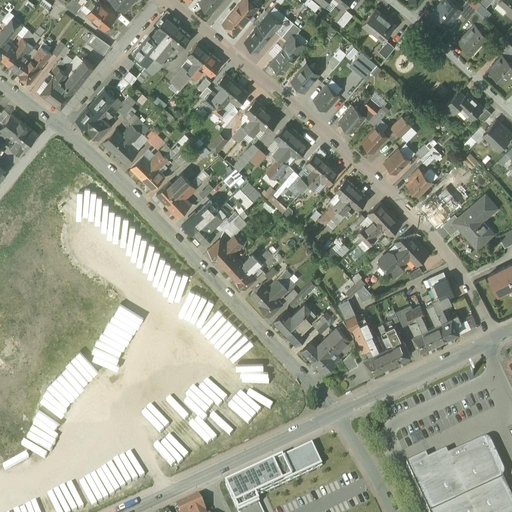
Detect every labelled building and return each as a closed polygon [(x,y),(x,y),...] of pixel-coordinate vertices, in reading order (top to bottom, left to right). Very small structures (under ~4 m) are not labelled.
[(83,6),(76,0),(70,0),(66,6),(76,14),(83,6)] [(128,0),(111,0),(122,9),(128,0)] [(201,0),(199,3),(211,13),(222,0),(201,0)] [(246,0),(242,0),(223,23),(236,34),(257,9),(246,0)] [(461,9),(449,0),(444,0),(439,7),(438,6),(432,14),(444,23),(449,16),(453,19),(461,9)] [(467,0),(467,1),(477,9),(481,4),(484,0),(467,0)] [(484,0),(481,4),(486,9),(493,0),(484,0)] [(511,0),(499,0),(509,8),(507,11),(511,15),(511,0)] [(477,9),(467,1),(462,7),(472,15),(477,9)] [(115,16),(98,2),(93,8),(88,14),(105,29),(115,16)] [(90,6),(85,12),(88,14),(93,8),(90,6)] [(3,7),(0,10),(0,19),(1,20),(8,11),(3,7)] [(395,25),(375,8),(363,24),(371,31),(373,29),(384,38),(383,39),(384,39),(395,25)] [(472,15),(469,19),(475,24),(475,23),(476,24),(483,15),(477,9),(472,15)] [(347,10),(337,21),(344,26),(353,15),(347,10)] [(1,20),(1,21),(6,24),(11,18),(12,19),(15,16),(8,11),(1,20)] [(270,11),(245,41),(258,52),(283,22),(270,11)] [(6,24),(0,32),(0,55),(9,43),(5,40),(8,36),(13,39),(17,33),(18,31),(19,29),(20,30),(23,25),(21,27),(18,24),(18,23),(12,19),(11,18),(6,24)] [(179,27),(167,18),(161,23),(152,32),(166,44),(179,27)] [(294,22),(282,36),(287,40),(292,35),(294,36),(301,28),(294,22)] [(475,24),(459,41),(471,52),(482,41),(484,43),(490,37),(476,24),(475,23),(475,24)] [(190,37),(179,27),(166,44),(156,55),(163,61),(168,54),(166,52),(171,46),(173,43),(180,49),(190,37)] [(35,32),(27,41),(33,45),(41,36),(35,32)] [(133,53),(146,65),(156,55),(166,44),(152,32),(133,53)] [(111,45),(93,33),(86,42),(104,55),(111,45)] [(284,47),(271,63),(283,73),(296,58),(293,55),(295,53),(296,53),(297,53),(304,45),(294,36),(292,35),(287,40),(285,43),(286,45),(284,48),(284,47)] [(9,43),(0,55),(0,59),(9,66),(27,41),(22,37),(17,43),(20,45),(18,48),(10,42),(9,43)] [(511,45),(506,39),(499,47),(505,53),(511,45)] [(27,41),(9,66),(19,74),(31,58),(24,52),(26,49),(29,51),(33,45),(27,41)] [(61,41),(53,52),(58,56),(66,45),(61,41)] [(395,47),(389,42),(380,52),(386,57),(395,47)] [(183,65),(172,79),(173,80),(181,87),(187,80),(191,75),(199,65),(209,53),(198,43),(188,56),(195,61),(188,69),(183,65)] [(66,45),(59,54),(64,57),(70,49),(66,45)] [(41,46),(32,58),(31,58),(19,74),(30,83),(47,60),(52,54),(43,47),(41,46)] [(362,51),(350,65),(365,78),(377,65),(362,51)] [(340,62),(328,52),(321,60),(333,70),(340,62)] [(209,53),(199,65),(203,69),(211,75),(221,63),(209,53)] [(511,62),(503,54),(489,69),(502,81),(511,70),(511,62)] [(69,65),(61,58),(57,64),(65,70),(69,65)] [(84,58),(63,82),(74,90),(94,66),(84,58)] [(56,72),(54,75),(53,75),(47,83),(44,81),(38,88),(42,91),(41,91),(61,106),(74,90),(63,82),(61,80),(67,72),(65,70),(57,64),(52,69),(56,72)] [(131,64),(122,76),(124,77),(129,82),(132,84),(141,72),(131,64)] [(306,64),(292,81),(304,91),(318,75),(306,64)] [(199,65),(191,75),(196,78),(202,72),(201,71),(203,69),(199,65)] [(225,73),(215,85),(220,89),(222,92),(226,95),(237,83),(225,73)] [(191,75),(187,80),(193,85),(197,79),(196,78),(191,75)] [(328,76),(322,83),(325,86),(327,85),(332,80),(328,76)] [(121,91),(129,82),(124,77),(116,86),(121,91)] [(206,78),(198,87),(203,92),(208,86),(211,82),(206,78)] [(181,87),(173,80),(170,84),(178,91),(181,87)] [(237,83),(226,95),(230,99),(237,105),(248,93),(237,83)] [(325,86),(314,99),(326,110),(339,95),(327,85),(325,86)] [(220,94),(222,92),(220,89),(216,93),(208,86),(203,92),(200,95),(204,99),(200,104),(210,113),(218,104),(214,100),(219,94),(220,94)] [(105,88),(88,106),(99,116),(116,98),(105,88)] [(222,92),(220,94),(219,94),(214,100),(218,104),(226,95),(222,92)] [(463,97),(457,92),(446,104),(454,112),(458,107),(471,119),(483,106),(468,92),(463,97)] [(226,95),(218,104),(223,108),(228,102),(228,101),(230,99),(226,95)] [(116,98),(99,116),(104,119),(107,115),(109,117),(116,109),(123,103),(116,97),(116,98)] [(381,106),(370,97),(364,105),(374,114),(381,106)] [(125,100),(123,103),(116,109),(123,116),(132,106),(125,100)] [(255,100),(245,112),(252,118),(256,121),(267,109),(255,100)] [(374,114),(364,105),(359,111),(365,116),(369,120),(368,120),(368,121),(369,120),(374,114)] [(87,106),(77,118),(88,128),(99,116),(88,106),(87,106)] [(132,106),(123,116),(128,120),(136,110),(132,106)] [(353,106),(340,121),(352,131),(365,116),(359,111),(353,106)] [(374,114),(369,120),(375,126),(376,126),(375,125),(386,111),(381,106),(374,114)] [(248,130),(244,135),(249,139),(261,126),(268,132),(279,119),(267,109),(256,121),(248,130)] [(493,114),(488,109),(480,117),(485,122),(493,114)] [(3,124),(0,128),(0,134),(4,137),(6,134),(12,138),(23,123),(11,114),(3,124)] [(99,116),(88,128),(99,137),(110,125),(104,119),(99,116)] [(402,117),(392,127),(400,135),(400,134),(401,135),(410,126),(409,125),(402,117)] [(138,118),(132,124),(137,129),(143,123),(138,118)] [(249,120),(244,127),(248,130),(256,121),(252,118),(250,120),(249,120)] [(505,128),(496,120),(497,119),(496,119),(483,132),(500,148),(511,135),(511,133),(505,127),(505,128)] [(23,123),(12,138),(15,141),(25,149),(38,134),(23,123)] [(143,123),(137,129),(142,133),(143,135),(149,128),(143,123)] [(137,129),(132,124),(125,132),(126,134),(124,136),(127,139),(137,129)] [(291,130),(286,126),(287,125),(286,125),(275,138),(282,144),(286,148),(299,134),(293,128),(291,130)] [(375,126),(362,141),(374,151),(388,136),(376,126),(375,126)] [(148,138),(147,139),(150,142),(157,134),(159,132),(154,127),(146,136),(148,138)] [(116,129),(104,142),(115,152),(127,139),(124,136),(116,129)] [(137,129),(127,139),(130,142),(133,140),(134,141),(142,133),(137,129)] [(150,142),(149,143),(154,148),(163,140),(157,134),(150,142)] [(299,134),(286,148),(291,152),(284,161),(288,164),(289,165),(296,157),(298,158),(309,145),(308,145),(304,141),(305,139),(299,134)] [(472,134),(464,142),(470,147),(478,139),(472,134)] [(127,139),(115,152),(126,163),(138,150),(130,142),(127,139)] [(180,139),(171,148),(174,152),(183,142),(180,139)] [(25,149),(15,141),(9,148),(19,156),(25,149)] [(171,148),(165,142),(158,148),(160,151),(165,155),(171,148)] [(253,143),(240,158),(246,163),(250,159),(259,148),(253,143)] [(274,153),(272,151),(263,161),(270,167),(286,148),(282,144),(274,153)] [(425,144),(415,153),(421,158),(428,151),(430,149),(425,144)] [(442,154),(433,146),(430,149),(428,151),(437,160),(442,154)] [(171,148),(165,155),(169,160),(176,153),(174,152),(171,148)] [(259,148),(250,159),(257,165),(266,154),(259,148)] [(267,170),(266,171),(276,179),(280,174),(288,164),(284,161),(291,152),(286,148),(270,167),(267,170)] [(399,148),(385,162),(396,173),(410,159),(399,148)] [(160,151),(152,158),(154,160),(151,162),(154,165),(165,155),(160,151)] [(184,151),(175,160),(181,166),(190,156),(184,151)] [(316,152),(305,164),(306,165),(299,174),(300,175),(302,176),(295,184),(303,190),(309,183),(327,162),(316,152)] [(510,157),(506,152),(498,161),(502,165),(510,157)] [(151,162),(144,155),(131,167),(142,178),(154,165),(151,162)] [(165,155),(154,165),(157,168),(160,166),(161,167),(169,160),(165,155)] [(240,158),(233,166),(239,171),(246,163),(240,158)] [(327,162),(309,183),(313,187),(314,187),(321,179),(326,183),(328,185),(339,172),(327,162)] [(289,165),(288,164),(280,174),(286,179),(294,170),(289,165)] [(157,168),(154,165),(142,178),(152,189),(165,176),(157,168)] [(419,168),(409,178),(411,180),(407,184),(418,195),(432,181),(425,173),(419,168)] [(438,175),(431,169),(429,169),(425,173),(432,181),(438,175)] [(294,170),(286,179),(292,184),(300,175),(299,174),(294,170)] [(177,180),(173,184),(170,181),(157,194),(167,205),(180,192),(191,183),(182,173),(176,179),(177,180)] [(280,174),(276,179),(282,184),(286,179),(280,174)] [(198,176),(191,183),(195,187),(202,181),(198,176)] [(447,176),(438,185),(445,193),(454,184),(447,176)] [(326,183),(321,179),(314,187),(316,189),(315,189),(319,192),(326,183)] [(346,179),(335,191),(342,197),(347,200),(357,188),(346,179)] [(191,183),(180,192),(183,195),(186,193),(187,195),(195,187),(191,183)] [(309,183),(303,190),(309,196),(315,189),(316,189),(314,187),(313,187),(309,183)] [(199,194),(204,198),(214,189),(209,184),(199,194)] [(204,198),(198,203),(203,209),(221,193),(215,187),(214,189),(204,198)] [(357,188),(347,200),(351,204),(358,210),(368,198),(357,188)] [(180,192),(167,205),(178,216),(191,203),(183,195),(180,192)] [(459,218),(455,221),(460,227),(477,247),(493,233),(481,219),(495,207),(496,208),(496,207),(486,195),(459,218)] [(443,204),(436,196),(424,207),(432,216),(430,217),(435,223),(437,221),(437,222),(449,211),(457,204),(451,197),(443,204)] [(340,199),(334,205),(339,210),(347,200),(342,197),(340,199)] [(347,200),(339,210),(343,213),(349,207),(351,204),(347,200)] [(391,213),(380,202),(368,213),(375,220),(379,224),(391,213)] [(209,206),(201,213),(204,216),(202,218),(205,222),(215,213),(209,206)] [(339,210),(325,225),(331,231),(345,215),(343,213),(339,210)] [(195,212),(183,223),(193,233),(194,232),(205,222),(202,218),(195,212)] [(215,213),(205,222),(208,225),(210,223),(213,226),(220,218),(215,213)] [(391,213),(379,224),(383,228),(390,236),(401,224),(391,213)] [(362,214),(354,223),(358,227),(366,218),(362,214)] [(455,214),(442,225),(451,235),(460,227),(455,221),(459,218),(455,214)] [(375,220),(373,223),(372,222),(366,228),(370,233),(379,224),(375,220)] [(205,222),(194,232),(203,242),(214,232),(208,225),(205,222)] [(379,224),(370,233),(374,237),(375,237),(381,231),(380,231),(383,228),(379,224)] [(365,226),(357,233),(363,239),(370,233),(366,228),(365,226)] [(511,230),(499,236),(505,247),(511,243),(511,230)] [(390,252),(387,255),(385,255),(380,260),(380,262),(388,271),(398,262),(418,242),(408,231),(396,243),(401,248),(395,254),(394,252),(390,252)] [(370,233),(363,239),(369,246),(377,239),(375,237),(374,237),(370,233)] [(238,239),(234,234),(227,241),(228,242),(226,244),(229,248),(238,239)] [(220,239),(209,249),(218,258),(229,248),(226,244),(220,239)] [(238,239),(229,248),(232,251),(234,249),(236,250),(243,244),(238,239)] [(418,242),(398,262),(402,266),(409,261),(408,260),(410,258),(417,265),(429,254),(418,242)] [(229,248),(218,258),(227,268),(238,258),(232,251),(229,248)] [(251,255),(245,260),(247,262),(245,265),(247,268),(256,260),(251,255)] [(238,258),(227,268),(236,278),(247,268),(245,265),(238,258)] [(256,260),(247,268),(249,269),(251,268),(253,270),(259,264),(256,260)] [(388,271),(395,279),(405,269),(402,266),(398,262),(388,271)] [(511,263),(488,275),(498,295),(511,287),(511,263)] [(247,268),(236,278),(245,288),(256,277),(249,269),(247,268)] [(286,269),(278,277),(283,283),(289,277),(292,275),(286,269)] [(278,277),(269,285),(271,288),(275,291),(283,283),(278,277)] [(289,277),(283,283),(289,289),(295,283),(289,277)] [(447,278),(435,284),(441,295),(442,297),(449,294),(453,292),(447,278)] [(351,279),(344,285),(349,290),(356,284),(351,279)] [(361,279),(356,284),(360,288),(365,284),(361,279)] [(311,281),(298,293),(298,294),(302,298),(316,285),(311,281)] [(269,289),(263,282),(251,294),(255,298),(256,297),(261,303),(262,304),(273,293),(269,289)] [(283,283),(275,291),(278,295),(280,297),(289,289),(283,283)] [(356,284),(349,290),(354,294),(360,288),(356,284)] [(441,295),(435,284),(432,285),(438,297),(441,295)] [(294,289),(285,297),(289,302),(298,294),(298,293),(294,289)] [(273,293),(262,304),(261,303),(260,305),(270,315),(282,303),(276,297),(273,293)] [(449,294),(442,297),(441,295),(438,297),(432,299),(433,301),(436,309),(442,306),(443,307),(453,302),(449,294)] [(348,299),(338,304),(345,318),(355,313),(348,299)] [(436,309),(433,301),(427,304),(436,325),(442,322),(436,309)] [(291,315),(286,310),(275,321),(286,332),(311,308),(305,302),(291,315)] [(413,309),(410,305),(404,308),(415,332),(416,331),(417,333),(423,331),(417,319),(413,309)] [(420,306),(413,309),(417,319),(423,316),(425,315),(420,306)] [(443,307),(442,306),(436,309),(442,322),(448,319),(443,307)] [(311,308),(286,332),(296,344),(308,333),(302,327),(316,314),(311,308)] [(408,324),(401,309),(395,312),(397,316),(403,327),(408,324)] [(355,313),(345,318),(351,331),(353,330),(365,354),(367,354),(368,357),(364,358),(371,374),(381,369),(374,354),(361,325),(355,313)] [(458,315),(452,317),(456,325),(462,322),(458,315)] [(397,316),(383,322),(385,327),(388,333),(397,329),(403,327),(397,316)] [(428,328),(423,316),(417,319),(423,331),(428,328)] [(448,319),(442,322),(450,337),(459,332),(456,325),(452,317),(448,319)] [(347,328),(343,321),(338,326),(343,332),(347,328)] [(368,322),(361,325),(374,354),(380,351),(372,334),(373,334),(368,322)] [(436,325),(432,326),(440,342),(450,337),(442,322),(436,325)] [(313,339),(302,349),(313,361),(343,332),(338,326),(337,325),(326,337),(319,345),(313,339)] [(428,328),(423,331),(430,346),(440,342),(432,326),(428,328)] [(387,331),(382,334),(386,344),(389,347),(394,345),(394,344),(388,333),(385,327),(387,331)] [(347,328),(343,332),(350,339),(353,337),(347,328)] [(397,329),(388,333),(394,344),(402,340),(397,329)] [(417,333),(413,336),(420,351),(430,346),(423,331),(417,333)] [(313,361),(323,372),(335,362),(331,358),(336,353),(336,354),(351,340),(350,339),(343,332),(313,361)] [(394,344),(394,345),(401,360),(411,355),(404,340),(402,340),(394,344)] [(389,347),(384,349),(391,365),(401,360),(394,345),(389,347)] [(380,351),(374,354),(381,369),(391,365),(384,349),(380,351)] [(352,351),(342,361),(349,371),(358,365),(352,351)] [(407,467),(427,511),(511,511),(511,500),(510,495),(505,485),(503,481),(504,479),(505,477),(504,475),(497,459),(493,449),(491,445),(489,443),(486,442),(483,443),(448,459),(446,454),(436,459),(432,461),(428,463),(426,458),(407,467)] [(262,511),(256,498),(322,468),(312,446),(225,487),(237,511),(262,511)] [(204,511),(199,499),(177,509),(178,511),(204,511)]
